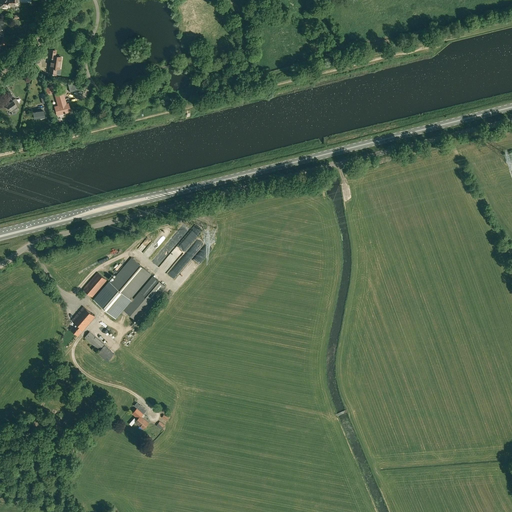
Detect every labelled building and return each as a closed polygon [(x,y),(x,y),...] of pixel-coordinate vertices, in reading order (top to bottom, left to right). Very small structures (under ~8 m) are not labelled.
[(59,69),(61,57),(55,56),(56,51),(49,50),(48,58),(51,58),(50,68),(49,71),(49,74),(55,74),(56,68),(59,69)] [(9,86),(12,83),(17,78),(12,73),(7,78),(4,80),(9,86)] [(77,90),(75,82),(68,84),(70,92),(77,90)] [(16,111),(19,109),(16,106),(17,106),(20,104),(16,98),(13,100),(12,100),(10,97),(12,95),(10,92),(4,97),(6,100),(7,100),(9,103),(6,105),(10,110),(11,112),(12,114),(16,113),(16,111)] [(64,113),(70,111),(68,103),(66,103),(63,93),(55,95),(58,105),(57,106),(59,114),(64,112),(64,113)] [(44,116),(43,110),(44,110),(43,107),(41,108),(38,108),(39,111),(33,112),(34,118),(44,116)] [(163,257),(170,249),(167,246),(160,254),(163,257)] [(132,257),(97,300),(116,316),(152,274),(132,257)] [(191,267),(195,270),(200,264),(197,261),(191,267)] [(93,297),(107,280),(98,272),(84,289),(93,297)] [(166,286),(153,275),(134,298),(132,297),(130,300),(132,302),(124,310),(137,321),(166,286)] [(78,336),(95,316),(84,307),(73,319),(76,323),(71,329),(78,336)] [(113,340),(115,339),(103,329),(101,331),(104,333),(102,336),(114,345),(116,343),(113,340)] [(92,332),(88,337),(100,348),(104,343),(97,336),(97,337),(92,332)] [(143,429),(149,423),(142,416),(147,410),(140,405),(137,408),(133,413),(133,414),(136,417),(136,416),(139,418),(135,422),(143,429)]
